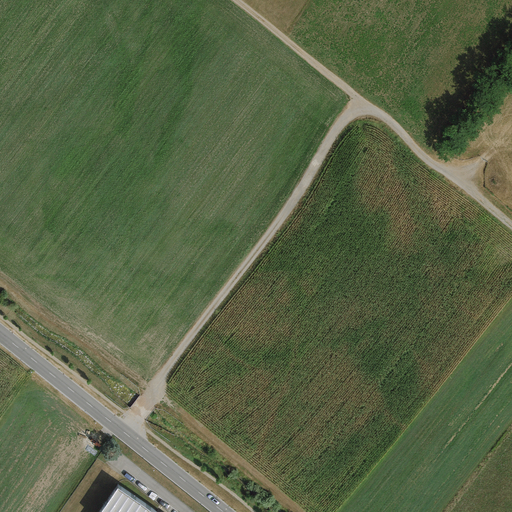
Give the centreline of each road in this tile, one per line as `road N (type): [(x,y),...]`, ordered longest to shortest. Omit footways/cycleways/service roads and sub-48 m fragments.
road 1 (track): [(361,104),(119,427)]
road 2 (track): [(511,227),(234,0)]
road 3 (tertiary): [(0,332),(223,511)]
